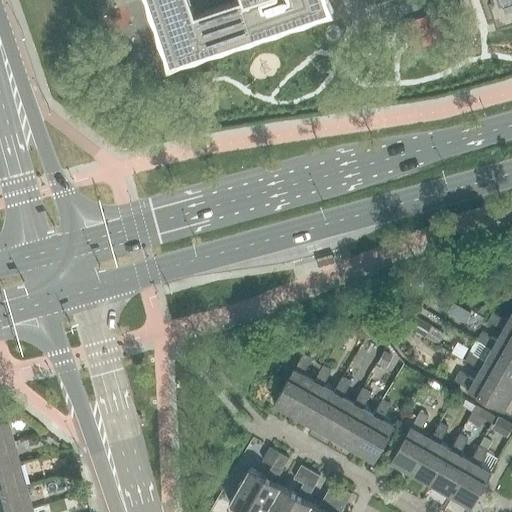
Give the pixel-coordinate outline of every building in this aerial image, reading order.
[(151,0),(168,50),(171,58),(176,56),(328,5),(326,0),(151,0)] [(511,0),(489,0),(497,22),(511,17),(511,0)] [(449,13),(431,19),(438,41),(456,35),(449,13)] [(436,296),(433,302),(445,309),(450,300),(441,295),(438,293),(436,296)] [(453,302),(448,311),(466,321),(471,312),(453,302)] [(488,321),(503,329),(511,334),(511,312),(508,320),(493,312),(488,321)] [(414,314),(407,326),(425,336),(432,325),(414,314)] [(394,333),(400,324),(394,320),(388,329),(394,333)] [(431,326),(426,337),(438,344),(444,334),(431,326)] [(511,334),(503,329),(496,340),(482,332),(477,340),(491,348),(511,360),(511,334)] [(511,360),(491,348),(485,360),(471,351),(466,360),(480,368),(511,386),(511,360)] [(383,352),(377,363),(383,366),(389,355),(383,352)] [(294,414),(314,379),(303,373),(311,358),(302,354),(294,368),(293,367),(273,403),(294,414)] [(322,365),(314,379),(294,414),(314,426),(334,390),(323,384),(331,370),(322,365)] [(511,393),(511,386),(480,368),(474,379),(459,371),(454,380),(469,388),(468,389),(503,409),(511,393)] [(342,376),(334,390),(314,426),(333,437),(353,402),(342,395),(351,381),(342,376)] [(362,387),(353,402),(333,437),(353,448),(373,413),(362,407),(370,392),(362,387)] [(373,413),(353,448),(374,460),(394,425),(393,424),(382,418),(390,404),(381,399),(373,413)] [(495,414),(476,404),(473,411),(485,417),(491,421),(495,414)] [(411,472),(431,437),(420,430),(428,416),(419,411),(416,416),(411,425),(410,425),(405,434),(390,460),(411,472)] [(410,412),(399,431),(405,434),(410,425),(411,425),(416,416),(410,412)] [(511,425),(511,424),(498,417),(493,427),(507,435),(511,425)] [(6,418),(0,419),(0,443),(12,440),(6,418)] [(439,422),(431,437),(411,472),(431,483),(451,448),(439,442),(448,427),(439,422)] [(451,448),(431,483),(451,494),(470,459),(459,453),(467,439),(459,434),(451,448)] [(12,440),(0,443),(0,467),(18,462),(12,440)] [(471,506),(491,471),(490,470),(479,464),(487,450),(479,445),(470,459),(451,494),(471,506)] [(272,465),(279,452),(269,446),(262,459),(272,465)] [(279,452),(272,465),(281,470),(289,457),(279,452)] [(18,462),(0,467),(0,491),(24,484),(18,462)] [(303,483),(310,470),(301,464),(293,477),(303,483)] [(265,476),(245,511),(265,511),(281,485),(275,482),(281,470),(272,465),(265,476)] [(249,467),(229,502),(245,511),(265,476),(249,467)] [(310,470),(303,483),(313,488),(320,475),(310,470)] [(332,482),(325,495),(334,500),(342,487),(332,482)] [(296,494),(286,511),(307,511),(312,503),(306,500),(313,488),(303,483),(296,494)] [(24,484),(0,491),(0,511),(10,511),(30,506),(24,484)] [(281,485),(265,511),(286,511),(296,494),(281,485)] [(342,487),(334,500),(344,506),(351,493),(342,487)] [(327,511),(334,500),(325,495),(318,507),(312,503),(307,511),(327,511)] [(334,500),(327,511),(340,511),(344,506),(334,500)]
